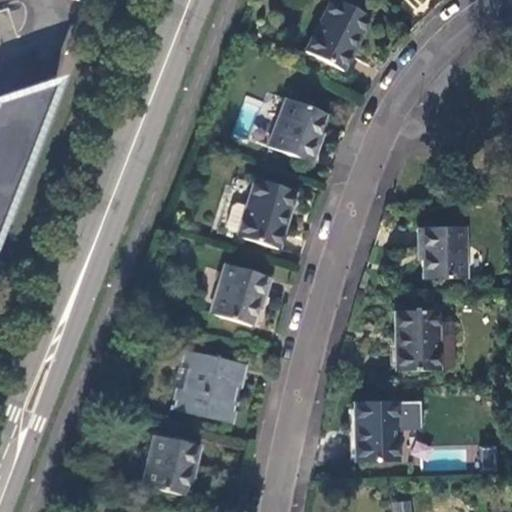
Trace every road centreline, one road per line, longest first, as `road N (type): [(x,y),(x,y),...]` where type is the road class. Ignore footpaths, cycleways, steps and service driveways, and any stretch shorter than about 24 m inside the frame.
road 1 (unclassified): [(503,0),(430,55),(382,131),(303,369),(273,511)]
road 2 (secondary): [(191,0),(0,489)]
